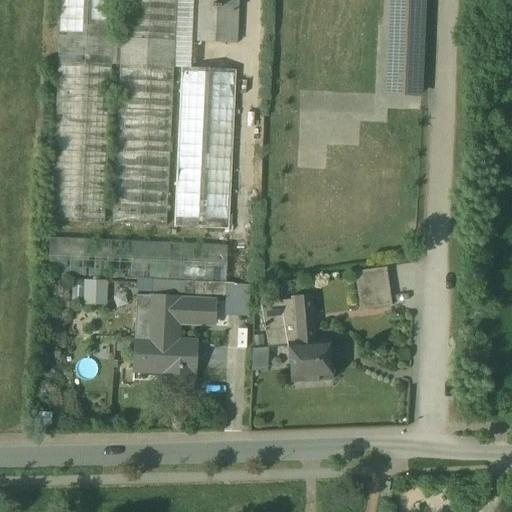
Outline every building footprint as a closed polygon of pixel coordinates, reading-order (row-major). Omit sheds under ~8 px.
[(60,0),(50,221),(104,224),(111,66),(119,66),(112,224),(166,226),(173,68),(176,0),(60,0)] [(176,0),(173,68),(181,68),(191,69),(192,42),(193,42),(194,0),(176,0)] [(238,0),(194,0),(193,42),(237,44),(238,0)] [(423,0),(405,0),(406,1),(404,32),(403,65),(421,65),(423,0)] [(421,65),(403,65),(404,32),(390,31),(387,94),(419,95),(421,65)] [(191,69),(181,68),(174,227),(228,229),(235,71),(191,69)] [(227,245),(49,238),(47,275),(225,283),(227,245)] [(386,267),(355,271),(360,310),(391,305),(386,267)] [(109,304),(109,280),(85,280),(85,304),(109,304)] [(225,285),(202,283),(202,295),(225,296),(225,285)] [(179,298),(136,296),(135,315),(153,316),(152,340),(134,340),(133,372),(164,373),(164,382),(193,383),(193,374),(195,374),(196,342),(174,341),(174,323),(214,325),(215,301),(179,299),(179,298)] [(313,309),(294,311),(295,323),(300,322),(314,322),(313,309)] [(275,312),(263,313),(266,337),(278,335),(275,312)] [(315,340),(314,322),(300,322),(301,342),(291,342),(293,379),(332,377),(330,340),(315,340)] [(254,370),(271,370),(270,347),(253,348),(254,370)]
